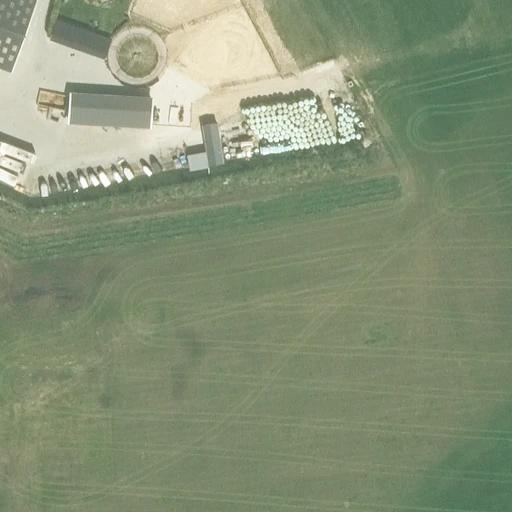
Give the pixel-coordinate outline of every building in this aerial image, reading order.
[(0,0),(0,65),(1,66),(9,69),(33,0),(0,0)] [(56,20),(51,37),(107,56),(112,39),(56,20)] [(130,93),(130,103),(161,104),(161,94),(130,93)] [(302,121),(224,129),(224,133),(183,137),(185,156),(304,145),(302,121)] [(317,182),(315,161),(297,164),(299,184),(317,182)] [(129,240),(59,251),(63,274),(100,268),(99,262),(132,257),(129,240)] [(351,268),(356,301),(382,298),(378,264),(351,268)] [(78,304),(103,296),(123,360),(178,342),(161,291),(147,296),(142,280),(109,291),(105,277),(73,288),(78,304)] [(223,290),(227,327),(350,315),(346,278),(223,290)] [(217,306),(187,308),(188,325),(218,324),(217,306)] [(36,315),(19,450),(47,454),(62,337),(66,338),(68,319),(36,315)] [(0,448),(17,451),(24,398),(25,398),(34,321),(23,319),(16,376),(9,375),(8,388),(0,386),(0,448)] [(381,332),(347,342),(352,358),(385,348),(381,332)] [(65,480),(149,487),(151,465),(155,465),(156,446),(171,448),(174,411),(65,402),(60,466),(66,467),(65,480)] [(196,452),(195,494),(258,495),(259,437),(220,436),(220,467),(202,466),(202,453),(196,452)]
